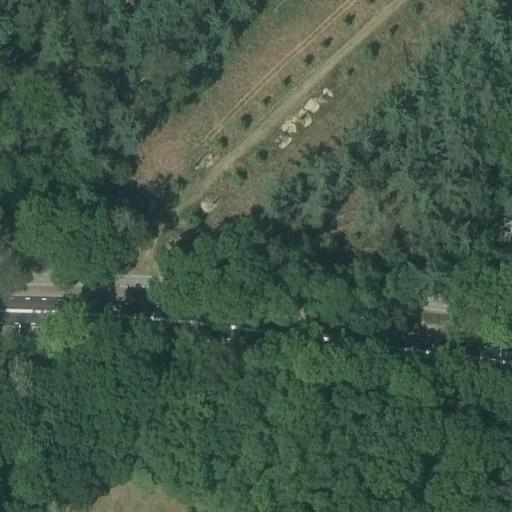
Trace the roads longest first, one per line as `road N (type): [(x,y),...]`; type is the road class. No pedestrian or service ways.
road 1 (primary): [(511,365),(84,313)]
road 2 (track): [(410,0),(148,238),(128,282)]
